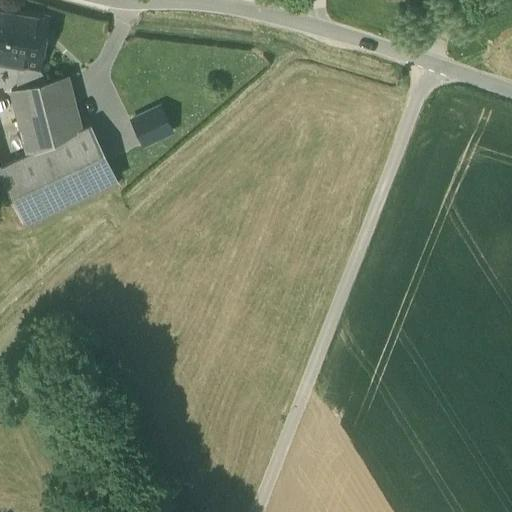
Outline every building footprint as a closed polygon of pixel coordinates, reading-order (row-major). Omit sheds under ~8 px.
[(22,66),(38,68),(47,17),(0,9),(0,63),(21,68),(22,66)] [(17,90),(50,82),(38,68),(22,66),(21,68),(17,90)] [(10,92),(27,156),(80,130),(67,78),(50,82),(17,90),(10,92)] [(131,121),(143,146),(171,133),(159,107),(131,121)] [(27,156),(0,168),(0,174),(24,223),(114,180),(106,164),(88,126),(80,130),(27,156)]
